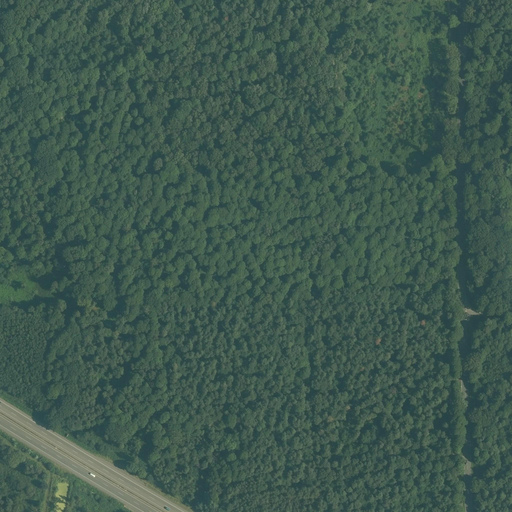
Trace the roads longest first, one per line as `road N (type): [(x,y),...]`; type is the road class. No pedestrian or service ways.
road 1 (secondary): [(462,0),(462,312)]
road 2 (motorway): [(174,511),(0,406)]
road 3 (secondary): [(462,312),(469,511)]
road 4 (motorway): [(0,421),(149,511)]
